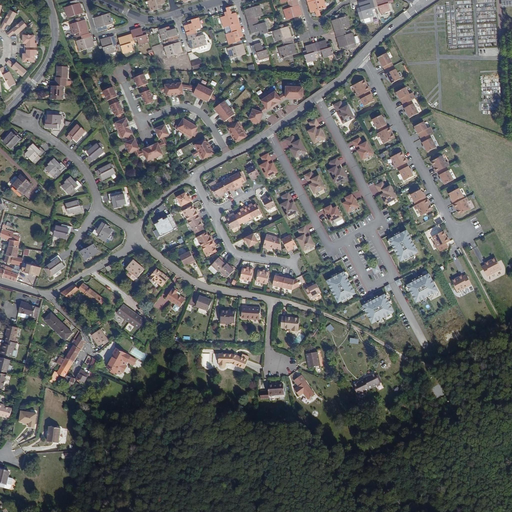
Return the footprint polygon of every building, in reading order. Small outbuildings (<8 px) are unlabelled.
[(77,15),(78,15),(83,13),(80,3),(78,0),(70,3),(71,6),(65,7),(68,18),(75,16),(77,15)] [(160,5),(165,3),(164,0),(150,0),(148,1),(151,11),(161,8),(160,5)] [(323,0),(307,0),(308,2),(311,13),(316,11),(317,14),(320,14),(319,10),(326,8),(323,0)] [(372,10),(376,9),(372,0),(370,1),(369,0),(359,3),(364,19),(374,16),(372,10)] [(381,14),(391,11),(389,3),(388,0),(372,0),(376,9),(379,8),(381,14)] [(296,17),(302,15),(299,5),(298,2),(289,5),(290,8),(284,10),(287,20),(294,18),(296,17)] [(258,21),(257,18),(263,16),(260,5),(253,8),(251,8),(245,10),(248,20),(249,24),(258,21)] [(0,27),(0,28),(3,30),(7,24),(9,26),(16,14),(10,10),(0,27)] [(239,23),(236,13),(231,14),(230,11),(228,12),(224,13),(225,16),(221,17),(224,28),(225,31),(240,27),(239,23)] [(106,26),(113,24),(110,14),(102,16),(100,17),(94,18),(97,29),(98,32),(107,29),(106,26)] [(336,34),(345,31),(344,28),(350,26),(347,16),(340,18),(338,19),(332,21),(335,31),(336,34)] [(196,30),(202,28),(199,18),(188,21),(189,25),(184,26),(186,33),(187,33),(188,36),(197,33),(196,30)] [(81,36),(89,33),(88,30),(85,20),(79,22),(77,22),(70,25),(73,35),(79,33),(80,36),(81,36)] [(6,34),(9,37),(15,33),(16,35),(27,27),(23,21),(6,34)] [(258,21),(249,24),(250,27),(252,34),(257,32),(258,36),(269,33),(265,22),(259,24),(258,21)] [(291,37),(292,37),(289,27),(284,28),(283,25),(279,26),(280,29),(273,31),(276,42),(282,40),(283,43),(292,40),(291,37)] [(178,39),(177,36),(178,35),(176,29),(170,30),(169,27),(159,30),(162,40),(168,38),(169,42),(178,39)] [(238,38),(243,37),(241,30),(240,27),(225,31),(226,35),(229,45),(233,44),(239,42),(238,38)] [(139,45),(149,42),(147,34),(146,32),(143,33),(141,28),(134,30),(131,31),(132,35),(134,40),(137,39),(139,45)] [(355,44),(356,43),(352,33),(346,35),(345,31),(336,34),(337,37),(337,38),(340,48),(345,47),(346,50),(349,49),(349,50),(356,47),(355,44)] [(79,51),(95,47),(92,36),(91,37),(90,33),(89,33),(81,36),(82,39),(76,41),(79,51)] [(201,47),(207,45),(204,35),(198,37),(197,33),(188,36),(189,39),(188,40),(191,50),(196,48),(197,52),(201,51),(202,49),(201,47)] [(132,44),(135,44),(134,40),(132,35),(129,36),(129,35),(119,38),(120,44),(121,46),(123,54),(133,51),(132,44)] [(29,48),(36,48),(37,44),(34,44),(34,36),(23,36),(23,44),(25,44),(29,44),(29,48)] [(117,45),(116,44),(114,36),(111,37),(100,40),(102,46),(103,48),(105,55),(115,52),(114,46),(117,45)] [(177,54),(183,52),(180,42),(179,42),(178,39),(169,42),(170,45),(164,47),(167,57),(174,55),(177,54)] [(292,55),(297,54),(294,43),(293,43),(292,40),(283,43),(284,46),(278,48),(281,58),(283,58),(292,55)] [(334,55),(333,54),(331,45),(327,46),(326,40),(319,42),(319,43),(316,44),(318,53),(322,52),(323,58),(334,55)] [(241,56),(246,54),(243,44),(242,44),(242,41),(239,42),(233,44),(234,47),(228,49),(231,59),(237,57),(241,56)] [(259,61),(269,57),(267,48),(266,47),(263,48),(261,43),(254,45),(255,45),(251,47),(254,55),(257,54),(259,61)] [(315,54),(318,53),(316,44),(312,45),(312,44),(305,46),(307,52),(304,53),(307,63),(317,60),(315,54)] [(36,55),(37,51),(29,51),(29,55),(24,54),(23,54),(23,62),(34,62),(34,55),(36,55)] [(388,53),(378,58),(384,71),(394,66),(388,53)] [(14,65),(8,60),(6,63),(21,78),(26,72),(16,63),(14,65)] [(201,61),(192,64),(195,71),(203,68),(201,61)] [(394,66),(384,71),(391,84),(401,79),(394,66)] [(6,73),(3,67),(0,68),(0,71),(9,88),(15,84),(8,72),(6,73)] [(61,86),(63,86),(64,78),(65,78),(66,67),(55,67),(54,78),(53,78),(53,86),(61,86)] [(143,72),(138,74),(139,76),(134,78),(138,88),(142,87),(144,86),(148,84),(143,72)] [(354,86),(364,108),(376,101),(366,80),(354,86)] [(167,88),(162,89),(163,92),(167,90),(168,96),(185,93),(184,87),(184,85),(183,81),(167,84),(167,88)] [(197,89),(195,93),(210,100),(212,96),(216,100),(218,98),(214,93),(216,89),(201,82),(198,87),(197,89)] [(61,100),(61,86),(53,86),(50,86),(49,99),(61,100)] [(303,86),(286,86),(286,92),(281,95),(284,99),(286,98),(302,99),(302,96),(302,89),(303,86)] [(102,89),(107,100),(111,99),(114,98),(117,96),(113,87),(108,89),(108,87),(102,89)] [(406,87),(396,93),(399,100),(401,99),(403,104),(416,98),(413,93),(410,94),(406,87)] [(144,93),(141,94),(146,105),(154,102),(149,90),(146,92),(144,93)] [(275,90),(261,99),(265,106),(257,111),(262,113),(284,99),(281,95),(279,97),(275,90)] [(116,103),(114,98),(111,99),(113,104),(111,105),(116,116),(118,116),(121,114),(124,113),(119,101),(116,103)] [(220,105),(216,107),(225,121),(229,118),(231,121),(234,120),(232,117),(236,114),(227,100),(222,103),(218,98),(216,100),(220,105)] [(341,101),(333,105),(343,125),(355,119),(347,105),(344,107),(341,101)] [(414,103),(404,108),(409,119),(419,113),(414,103)] [(253,109),(249,119),(252,120),(251,122),(255,124),(256,122),(259,123),(262,113),(257,111),(253,109)] [(382,113),(371,119),(379,133),(377,135),(384,147),(398,139),(391,126),(389,127),(382,113)] [(60,131),(61,116),(48,115),(48,120),(46,120),(46,127),(53,128),(53,131),(60,131)] [(120,121),(115,123),(118,131),(130,126),(126,118),(123,120),(120,121)] [(177,130),(184,134),(190,123),(183,119),(181,122),(180,121),(176,126),(178,127),(177,130)] [(314,145),(326,138),(316,119),(308,123),(311,129),(307,131),(314,145)] [(228,127),(236,142),(247,136),(239,121),(236,123),(234,120),(231,121),(233,124),(228,127)] [(428,130),(424,122),(413,127),(417,135),(418,135),(421,139),(422,139),(429,135),(434,133),(431,128),(428,130)] [(190,123),(184,134),(191,138),(193,136),(195,137),(198,131),(196,130),(198,127),(190,123)] [(85,132),(77,125),(66,138),(70,141),(72,140),(77,144),(82,139),(80,137),(85,132)] [(165,125),(155,129),(159,139),(161,138),(164,137),(169,135),(165,125)] [(133,134),(130,126),(118,131),(121,139),(126,136),(128,140),(131,139),(130,135),(133,134)] [(20,134),(15,130),(4,142),(11,148),(14,145),(16,147),(23,139),(19,136),(20,134)] [(429,135),(422,139),(423,142),(422,143),(427,153),(437,148),(432,138),(431,138),(429,135)] [(285,140),(296,160),(308,154),(300,139),(296,141),(293,136),(285,140)] [(360,138),(352,142),(363,162),(375,156),(368,142),(363,143),(360,138)] [(129,142),(125,143),(130,153),(135,151),(138,149),(139,149),(135,139),(132,140),(129,142)] [(197,151),(192,154),(193,157),(199,154),(202,160),(213,153),(205,139),(194,145),(197,151)] [(102,146),(100,143),(98,144),(97,144),(92,148),(90,146),(85,151),(89,156),(88,157),(91,162),(103,152),(100,148),(102,146)] [(158,143),(143,150),(143,151),(145,154),(148,161),(163,154),(160,148),(159,144),(158,143)] [(38,150),(33,145),(28,150),(29,150),(26,154),(35,163),(45,152),(41,147),(38,150)] [(402,151),(390,157),(403,183),(415,178),(402,151)] [(259,166),(267,181),(279,174),(269,153),(260,158),(264,164),(259,166)] [(443,156),(431,162),(437,173),(438,172),(447,167),(450,166),(448,162),(447,163),(443,156)] [(328,172),(335,185),(348,178),(338,158),(330,162),(333,169),(328,172)] [(59,165),(54,159),(49,164),(50,165),(46,168),(55,178),(66,167),(61,162),(59,165)] [(115,173),(111,164),(96,171),(99,176),(100,175),(103,182),(110,178),(109,176),(115,173)] [(259,175),(254,165),(246,170),(252,181),(256,179),(255,177),(256,177),(259,175)] [(447,167),(438,172),(440,175),(439,175),(444,186),(455,181),(449,170),(448,171),(447,167)] [(303,175),(314,196),(327,189),(320,175),(315,178),(311,171),(303,175)] [(158,184),(167,180),(163,172),(154,177),(158,184)] [(240,173),(231,178),(237,190),(241,188),(239,186),(242,185),(245,183),(240,173)] [(14,187),(22,194),(22,195),(32,185),(22,175),(19,177),(20,178),(13,186),(14,187)] [(69,193),(70,193),(74,189),(77,191),(82,186),(78,181),(75,183),(70,178),(66,182),(66,183),(63,186),(69,193)] [(231,178),(221,183),(222,183),(219,184),(224,194),(230,191),(233,190),(234,192),(237,190),(231,178)] [(383,181),(375,185),(384,206),(397,200),(391,187),(386,189),(383,181)] [(219,184),(210,188),(216,199),(219,197),(220,196),(221,198),(225,196),(224,194),(219,184)] [(144,195),(150,192),(148,186),(141,189),(144,195)] [(20,196),(22,194),(14,187),(12,188),(20,196)] [(460,188),(449,193),(454,204),(465,198),(460,188)] [(411,195),(415,205),(426,200),(421,190),(411,195)] [(123,195),(122,191),(109,194),(110,201),(113,201),(114,207),(121,206),(121,204),(126,204),(124,195),(123,195)] [(281,205),(287,219),(300,213),(290,191),(280,196),(283,203),(281,205)] [(177,198),(181,206),(192,200),(191,197),(190,198),(188,198),(188,197),(186,193),(177,198)] [(343,204),(348,214),(360,208),(353,194),(345,198),(347,202),(343,204)] [(265,198),(262,200),(268,211),(276,206),(271,197),(268,199),(266,200),(265,198)] [(454,204),(452,205),(458,217),(471,210),(467,202),(469,201),(467,197),(465,198),(454,204)] [(415,205),(414,206),(416,210),(418,209),(421,216),(433,211),(428,199),(426,200),(415,205)] [(79,206),(78,201),(67,204),(69,214),(77,212),(77,214),(83,212),(81,205),(79,206)] [(183,210),(188,220),(200,214),(198,210),(196,211),(195,209),(193,205),(183,210)] [(248,210),(253,220),(262,215),(257,205),(254,207),(251,208),(250,206),(247,208),(248,210)] [(322,209),(330,224),(342,218),(337,207),(334,209),(331,205),(322,209)] [(244,224),(244,225),(253,220),(248,210),(247,208),(244,210),(245,212),(242,213),(239,215),(244,224)] [(386,208),(381,210),(385,218),(390,216),(386,208)] [(200,214),(188,220),(194,230),(202,225),(203,225),(201,221),(200,218),(202,217),(200,214)] [(231,219),(228,221),(233,231),(241,226),(236,217),(235,215),(231,217),(232,219),(231,219)] [(165,232),(171,228),(164,218),(155,224),(161,232),(164,231),(165,232)] [(109,226),(102,223),(99,229),(96,227),(93,233),(99,237),(101,235),(107,238),(112,230),(108,228),(109,226)] [(71,226),(64,224),(63,227),(57,225),(54,235),(66,238),(67,232),(70,232),(71,226)] [(297,239),(305,254),(317,249),(306,225),(296,229),(300,237),(297,239)] [(5,229),(2,228),(0,236),(10,240),(9,245),(18,248),(19,247),(20,237),(18,237),(18,233),(14,232),(11,231),(11,232),(5,230),(5,229)] [(444,230),(431,236),(440,252),(448,248),(446,244),(450,241),(444,230)] [(198,237),(203,246),(208,256),(218,251),(216,247),(214,245),(216,244),(212,237),(211,238),(209,235),(207,232),(198,237)] [(389,241),(400,264),(418,255),(407,232),(389,241)] [(255,235),(244,241),(246,244),(248,243),(249,245),(251,248),(260,244),(255,235)] [(268,236),(265,247),(268,248),(269,246),(272,247),(275,248),(275,247),(282,248),(281,240),(278,239),(278,238),(268,236)] [(283,241),(289,253),(292,251),(291,249),(294,248),(297,246),(292,236),(283,241)] [(12,256),(17,257),(18,248),(9,245),(6,255),(4,262),(8,263),(10,264),(12,258),(12,256)] [(98,252),(94,245),(86,249),(85,249),(81,252),(85,260),(98,252)] [(192,251),(181,256),(186,265),(193,261),(193,263),(197,261),(192,251)] [(54,261),(49,265),(54,273),(64,266),(60,262),(62,260),(59,255),(53,259),(54,261)] [(221,255),(213,264),(220,271),(221,270),(227,264),(224,261),(223,260),(223,259),(224,258),(221,255)] [(21,265),(23,258),(17,257),(12,256),(12,258),(13,258),(12,263),(21,265)] [(486,265),(482,266),(487,277),(502,270),(496,257),(485,263),(486,265)] [(144,269),(133,259),(125,268),(129,271),(127,273),(128,275),(132,279),(133,279),(135,277),(136,278),(144,269)] [(38,276),(41,268),(23,263),(22,271),(38,276)] [(227,264),(221,270),(229,277),(237,268),(234,265),(233,266),(232,267),(231,265),(228,263),(227,264)] [(371,267),(374,274),(380,271),(377,264),(371,267)] [(54,273),(49,265),(45,268),(51,276),(54,273)] [(244,267),(241,279),(252,281),(255,267),(251,266),(250,269),(248,268),(244,267)] [(155,279),(162,285),(168,279),(157,269),(149,278),(153,282),(154,281),(155,279)] [(260,270),(257,282),(268,284),(271,270),(267,269),(266,271),(264,271),(260,270)] [(3,277),(16,282),(18,275),(12,273),(5,270),(3,277)] [(344,271),(327,280),(339,305),(357,296),(344,271)] [(276,275),(274,285),(283,287),(286,274),(282,273),(282,276),(280,275),(276,275)] [(286,274),(283,287),(293,289),(295,279),(291,278),(289,278),(290,275),(286,274)] [(428,275),(405,286),(415,307),(438,296),(428,275)] [(463,275),(452,281),(458,292),(471,285),(466,275),(464,276),(463,275)] [(295,279),(293,289),(302,288),(296,279),(295,279)] [(105,296),(91,286),(89,288),(83,283),(78,288),(79,289),(84,293),(84,294),(98,305),(99,303),(100,304),(101,304),(105,300),(103,298),(105,296)] [(78,288),(73,284),(68,288),(60,293),(70,299),(79,289),(78,288)] [(171,290),(166,298),(180,307),(185,299),(176,293),(177,291),(173,288),(171,291),(171,290)] [(312,291),(308,293),(315,306),(322,303),(321,302),(326,299),(321,289),(316,292),(313,293),(312,291)] [(385,295),(363,306),(373,326),(395,315),(385,295)] [(211,301),(199,296),(196,306),(207,310),(211,301)] [(32,319),(35,306),(28,304),(29,303),(21,302),(20,305),(19,312),(29,315),(28,318),(32,319)] [(146,321),(123,304),(117,313),(139,330),(146,321)] [(250,318),(250,319),(259,320),(260,309),(246,307),(246,306),(241,306),(240,317),(250,318)] [(229,311),(220,310),(219,324),(228,325),(228,323),(234,324),(235,311),(229,310),(229,311)] [(72,333),(51,312),(44,320),(65,340),(72,333)] [(286,319),(286,317),(281,317),(280,328),(292,329),(291,331),(296,332),(297,329),(298,329),(299,318),(294,318),(294,319),(286,319)] [(6,340),(14,342),(15,338),(14,338),(16,328),(8,326),(6,334),(7,334),(6,340)] [(101,342),(106,338),(99,329),(90,335),(97,345),(101,342)] [(81,349),(86,342),(80,334),(76,340),(75,339),(71,343),(73,345),(81,349)] [(15,347),(15,343),(14,342),(6,340),(5,344),(3,343),(2,347),(4,348),(2,354),(10,357),(14,357),(15,351),(12,350),(13,346),(15,347)] [(73,362),(81,349),(73,345),(65,357),(73,362)] [(111,369),(115,371),(116,372),(119,374),(121,371),(124,370),(126,367),(125,364),(127,361),(129,357),(130,356),(130,355),(116,348),(113,354),(114,354),(107,367),(111,369)] [(318,352),(306,354),(308,368),(320,366),(318,352)] [(243,370),(248,357),(242,355),(241,358),(233,355),(218,354),(218,363),(219,364),(219,367),(219,368),(220,369),(222,369),(223,368),(224,367),(224,364),(230,364),(243,370)] [(0,372),(4,374),(5,372),(7,373),(10,360),(0,356),(0,372)] [(69,370),(73,362),(65,357),(63,356),(59,364),(61,365),(69,370)] [(136,360),(130,356),(129,357),(127,361),(133,365),(136,360)] [(49,381),(54,383),(59,374),(64,377),(66,375),(69,370),(61,365),(57,372),(55,371),(52,377),(49,381)] [(91,376),(92,373),(90,371),(89,373),(85,371),(81,369),(76,379),(84,382),(87,376),(88,375),(91,376)] [(354,385),(359,395),(381,384),(376,374),(354,385)] [(62,382),(72,387),(75,380),(74,378),(71,377),(66,375),(62,382)] [(306,383),(301,376),(294,381),(298,387),(294,390),(298,397),(302,394),(307,401),(314,396),(305,383),(306,383)] [(273,387),(267,387),(267,393),(259,392),(259,400),(267,400),(267,397),(282,397),(282,388),(273,388),(273,387)] [(0,404),(0,416),(8,419),(11,409),(3,407),(3,406),(0,404)] [(25,412),(20,412),(19,422),(23,423),(23,424),(26,424),(26,423),(29,423),(28,425),(28,427),(34,428),(36,411),(30,410),(30,412),(26,411),(25,412)] [(49,438),(48,443),(60,445),(62,430),(51,428),(49,436),(49,438)] [(0,467),(0,483),(5,484),(4,488),(8,489),(10,487),(12,479),(7,477),(9,472),(4,471),(4,469),(0,467)]
